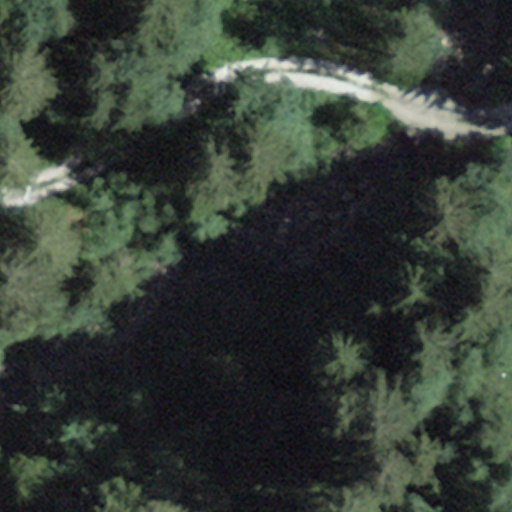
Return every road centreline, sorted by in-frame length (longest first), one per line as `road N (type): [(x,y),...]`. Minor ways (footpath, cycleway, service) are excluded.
road 1 (track): [(485,120),(285,68),(243,71),(0,200)]
road 2 (track): [(511,262),(493,206),(485,120)]
